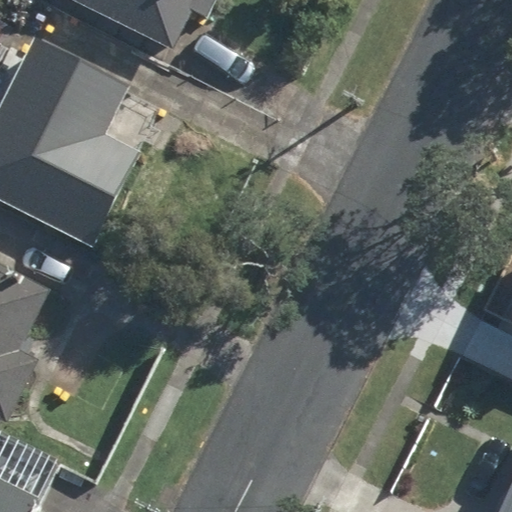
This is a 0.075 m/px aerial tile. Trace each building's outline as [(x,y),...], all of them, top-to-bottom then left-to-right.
[(86,0),(189,52),(210,11),(222,17),(231,0),(86,0)] [(148,86),(53,37),(0,139),(0,194),(109,251),(144,198),(160,152),(124,133),(148,86)] [(0,434),(2,436),(32,372),(14,363),(45,298),(0,276),(0,434)] [(0,511),(34,511),(51,480),(0,455),(0,511)] [(511,511),(511,468),(501,488),(491,511),(511,511)]
